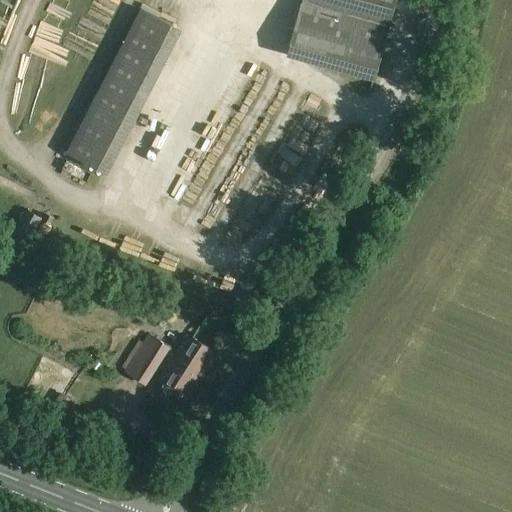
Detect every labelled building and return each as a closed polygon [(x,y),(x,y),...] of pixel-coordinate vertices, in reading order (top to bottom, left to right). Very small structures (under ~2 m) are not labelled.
[(290,45),(376,69),(395,0),(302,0),(290,45)] [(181,30),(143,11),(139,8),(66,152),(107,173),(181,30)] [(0,116),(9,120),(14,108),(0,103),(0,116)] [(168,167),(172,162),(175,164),(185,149),(172,139),(158,160),(168,167)] [(26,209),(9,238),(24,246),(41,218),(26,209)] [(124,285),(115,303),(124,307),(130,298),(152,306),(155,293),(124,285)] [(66,324),(64,329),(66,334),(71,337),(76,335),(79,330),(77,325),(72,322),(66,324)] [(131,354),(123,367),(126,369),(125,370),(146,384),(170,348),(149,333),(134,357),(131,354)] [(178,345),(155,381),(158,383),(185,400),(201,376),(199,375),(203,369),(205,371),(216,354),(217,352),(191,336),(189,339),(184,336),(178,345)] [(61,420),(73,401),(60,394),(48,413),(61,420)]
